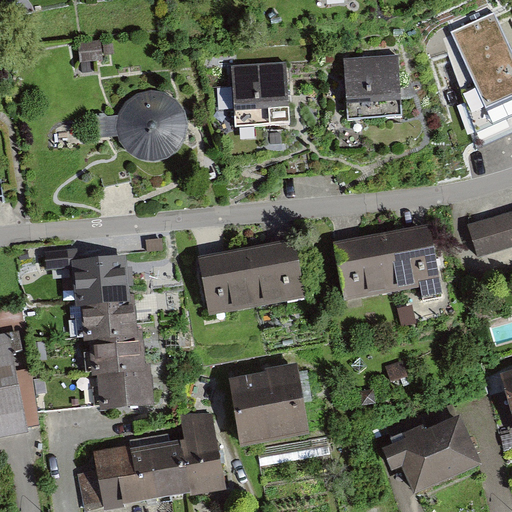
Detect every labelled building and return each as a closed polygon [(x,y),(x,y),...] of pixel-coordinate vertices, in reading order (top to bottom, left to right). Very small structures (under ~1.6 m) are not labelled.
[(511,52),(495,15),(444,38),(475,135),(511,118),(511,52)] [(102,43),(74,47),(77,68),(105,64),(102,43)] [(398,60),(341,63),(344,124),(402,121),(398,60)] [(230,68),(235,127),(293,122),(288,63),(230,68)] [(184,113),(175,103),(164,96),(149,95),(133,101),(125,108),(118,122),(117,135),(121,148),(131,159),(142,165),(157,166),(173,160),(181,153),(187,139),(188,126),(184,113)] [(511,214),(470,225),(479,259),(511,250),(511,214)] [(433,232),(337,249),(347,304),(443,287),(433,232)] [(199,262),(209,317),(305,299),(294,244),(199,262)] [(48,271),(77,268),(80,304),(85,303),(88,338),(94,337),(97,371),(103,371),(106,406),(150,402),(147,366),(142,367),(139,333),(134,333),(131,298),(127,298),(126,287),(133,286),(132,268),(126,269),(125,256),(101,258),(101,250),(46,255),(48,271)] [(0,436),(28,432),(12,340),(0,341),(0,436)] [(299,369),(232,381),(244,451),(311,440),(299,369)] [(90,459),(101,511),(122,511),(222,489),(205,414),(180,419),(184,438),(90,459)] [(460,421),(384,454),(394,478),(405,473),(414,495),(480,467),(460,421)]
